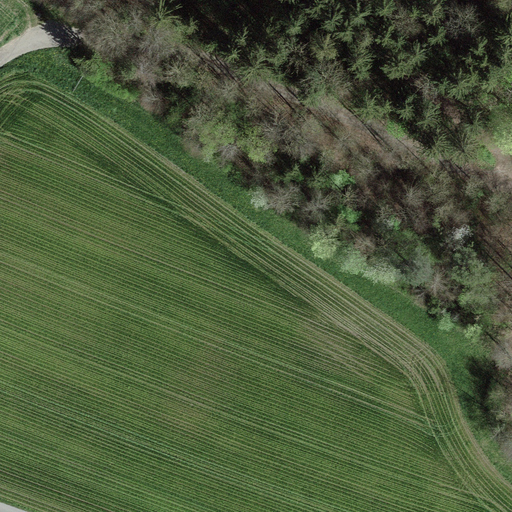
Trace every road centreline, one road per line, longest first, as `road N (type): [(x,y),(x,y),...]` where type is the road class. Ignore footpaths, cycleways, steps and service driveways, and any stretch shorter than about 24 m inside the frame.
road 1 (track): [(511,186),(247,73),(169,46),(89,36)]
road 2 (track): [(341,0),(511,165)]
